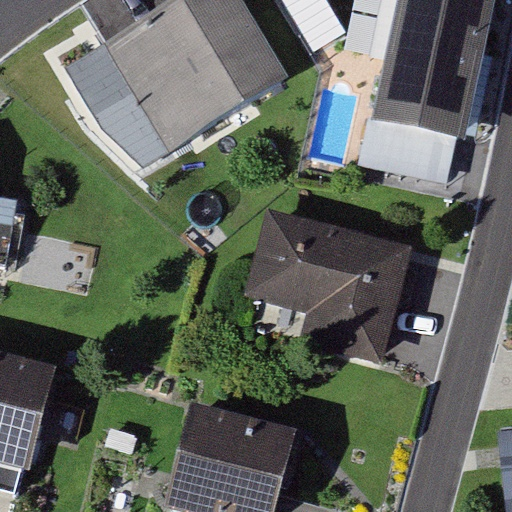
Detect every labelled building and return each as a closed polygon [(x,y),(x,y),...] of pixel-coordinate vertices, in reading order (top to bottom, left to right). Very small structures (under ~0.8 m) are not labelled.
[(294,82),(242,0),(187,0),(106,51),(173,158),(294,82)] [(499,0),(402,0),(375,126),(464,146),(468,146),(499,0)] [(464,146),(375,126),(367,167),(455,186),(460,166),(464,146)] [(413,257),(279,215),(252,298),(387,341),(413,257)] [(58,376),(0,361),(0,470),(31,478),(58,376)] [(305,445),(204,416),(177,511),(180,511),(286,511),(288,506),(305,445)]
